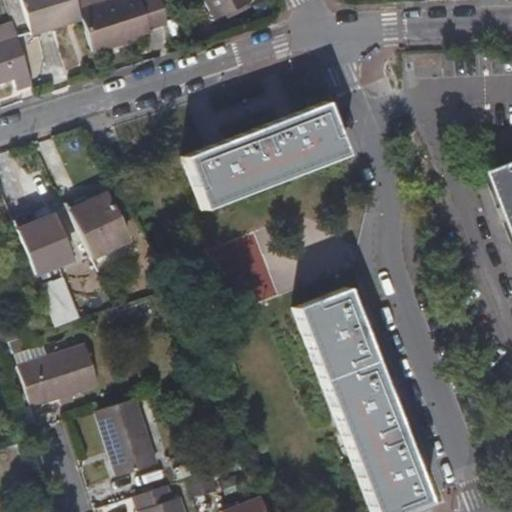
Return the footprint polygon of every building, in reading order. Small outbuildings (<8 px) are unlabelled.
[(62,28),(59,19),(77,13),(73,0),(19,0),(30,38),(62,28)] [(164,25),(157,0),(118,0),(77,13),(80,22),(90,54),(148,36),(146,31),(164,25)] [(202,0),(212,21),(252,1),(251,0),(202,0)] [(62,28),(80,22),(77,13),(59,19),(62,28)] [(0,83),(11,80),(14,92),(31,88),(10,23),(0,26),(0,83)] [(200,210),(342,155),(322,103),(180,158),(200,210)] [(511,172),(500,177),(511,207),(511,172)] [(89,201),(84,191),(61,202),(66,212),(89,201)] [(126,242),(102,194),(89,201),(66,212),(89,260),(126,242)] [(37,219),(34,209),(9,220),(13,228),(37,219)] [(68,262),(50,215),(37,219),(13,228),(32,277),(68,262)] [(250,304),(276,294),(254,236),(211,252),(217,268),(234,261),(250,304)] [(368,511),(399,511),(423,503),(342,289),(289,310),(368,511)] [(0,327),(0,344),(22,337),(18,321),(0,327)] [(0,357),(26,349),(22,337),(0,344),(0,357)] [(16,367),(29,407),(96,387),(83,345),(16,367)] [(114,477),(153,465),(133,400),(92,413),(114,477)] [(183,511),(179,497),(170,500),(165,487),(130,498),(134,511),(183,511)] [(262,511),(256,498),(220,511),(262,511)]
